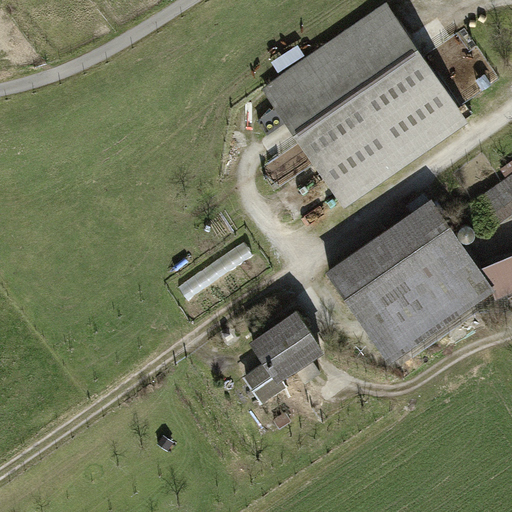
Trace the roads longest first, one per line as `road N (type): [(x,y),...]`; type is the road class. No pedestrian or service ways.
road 1 (track): [(511,113),(0,472)]
road 2 (unclassified): [(0,86),(65,71),(135,37),(185,0)]
